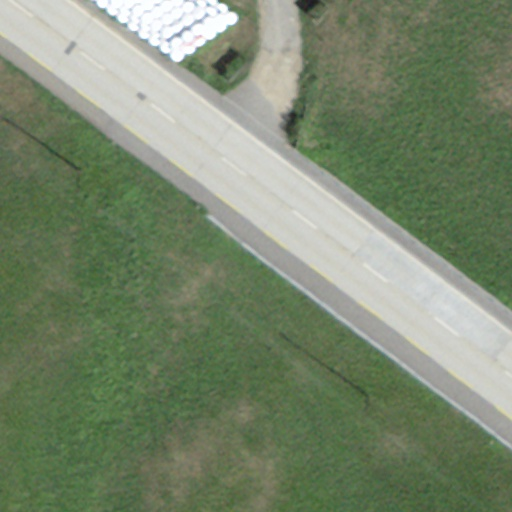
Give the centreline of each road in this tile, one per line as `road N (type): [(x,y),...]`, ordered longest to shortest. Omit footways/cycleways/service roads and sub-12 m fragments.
road 1 (primary): [(511,378),(7,0)]
road 2 (track): [(273,0),(276,44),(255,121),(227,165)]
